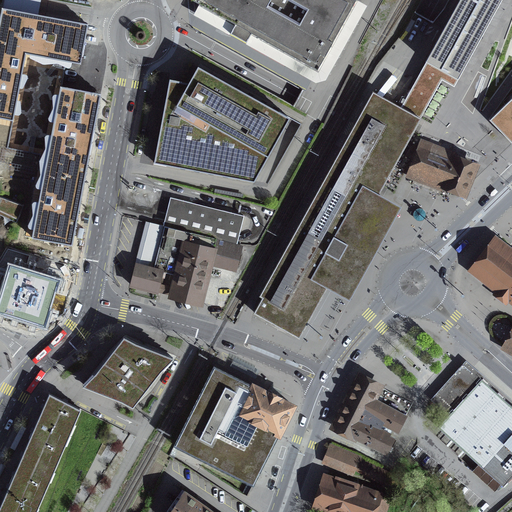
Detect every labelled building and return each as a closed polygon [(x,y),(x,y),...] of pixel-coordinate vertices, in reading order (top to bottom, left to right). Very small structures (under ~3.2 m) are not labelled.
[(252,33),(318,70),(343,24),(356,0),(355,0),(192,0),(203,6),(236,25),(231,34),(247,43),(252,33)] [(502,0),(459,0),(425,62),(446,73),(458,80),(502,0)] [(81,64),(88,24),(7,9),(2,8),(0,18),(0,117),(13,120),(26,54),(81,64)] [(421,118),(446,73),(425,62),(400,107),(421,118)] [(175,106),(267,158),(290,117),(198,66),(188,83),(175,106)] [(102,87),(104,71),(89,69),(87,85),(102,87)] [(254,181),(267,158),(175,106),(188,83),(170,80),(154,163),(254,181)] [(101,93),(60,86),(32,237),(72,245),(101,93)] [(400,107),(373,92),(364,108),(260,295),(263,297),(255,313),(299,337),(326,288),(350,300),(402,206),(379,193),(421,118),(400,107)] [(511,143),(511,97),(489,120),(511,143)] [(416,158),(411,172),(439,183),(466,194),(474,173),(476,167),(421,146),(416,158)] [(41,165),(42,152),(28,150),(26,163),(41,165)] [(0,196),(0,210),(18,219),(23,205),(0,196)] [(190,232),(237,244),(244,216),(170,197),(163,226),(164,226),(190,232)] [(153,269),(164,226),(163,226),(150,222),(138,269),(135,268),(133,279),(131,285),(157,291),(162,271),(153,269)] [(180,276),(190,232),(164,226),(153,269),(162,271),(170,273),(180,276)] [(237,244),(190,232),(180,276),(175,295),(198,301),(202,284),(206,268),(209,269),(211,263),(235,269),(241,245),(237,244)] [(494,242),(475,268),(506,292),(511,296),(511,250),(504,244),(501,247),(494,242)] [(60,278),(10,263),(0,296),(0,311),(45,325),(60,278)] [(136,342),(124,336),(109,355),(96,372),(82,385),(121,400),(133,406),(161,371),(174,357),(136,342)] [(253,386),(215,367),(175,444),(253,483),(278,433),(279,433),(293,405),(280,398),(281,396),(274,393),(268,390),(267,392),(253,385),(253,386)] [(481,380),(470,370),(438,406),(449,415),(439,427),(503,486),(511,476),(511,406),(482,379),(481,380)] [(354,436),(374,398),(380,386),(360,376),(347,401),(335,426),(354,436)] [(0,511),(36,511),(81,409),(49,392),(0,505),(0,511)] [(374,398),(354,436),(387,452),(394,439),(389,436),(390,434),(379,429),(383,421),(399,429),(406,415),(395,410),(384,404),(374,398)] [(10,448),(15,450),(26,427),(21,425),(10,448)] [(356,466),(360,456),(331,444),(327,453),(323,462),(352,474),(356,466)] [(360,456),(356,466),(400,490),(404,480),(360,456)] [(338,483),(326,479),(322,492),(318,504),(342,511),(384,511),(388,500),(377,496),(379,491),(339,478),(338,483)] [(210,511),(212,510),(202,503),(184,491),(169,511),(210,511)]
